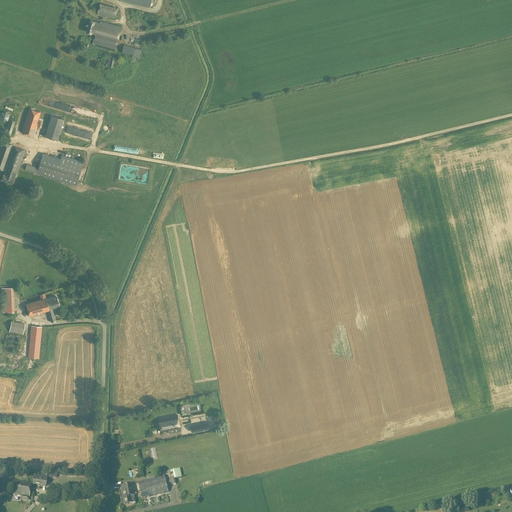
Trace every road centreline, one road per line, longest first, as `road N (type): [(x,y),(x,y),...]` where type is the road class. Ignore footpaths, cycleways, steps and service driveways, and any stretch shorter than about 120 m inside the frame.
road 1 (unclassified): [(99,511),(99,300),(71,262),(0,234)]
road 2 (track): [(125,30),(145,33),(291,0)]
